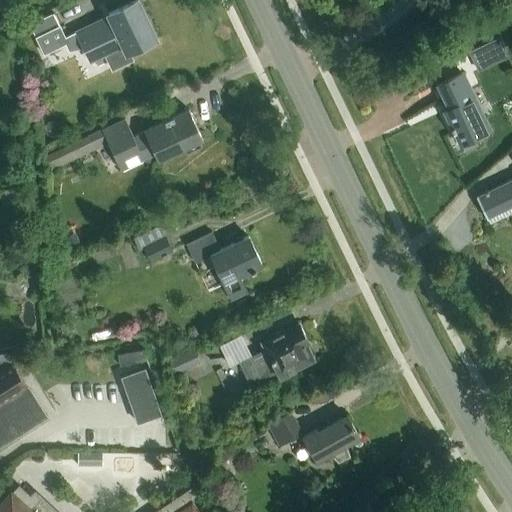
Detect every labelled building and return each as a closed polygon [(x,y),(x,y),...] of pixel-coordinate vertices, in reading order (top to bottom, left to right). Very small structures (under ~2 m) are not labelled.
[(30,24),(42,50),(61,41),(63,45),(67,43),(70,48),(84,46),(91,60),(105,53),(112,68),(130,60),(126,52),(155,38),(138,1),(109,15),(110,17),(78,32),(66,37),(63,32),(54,13),(30,24)] [(478,71),(506,57),(497,38),(469,51),(478,71)] [(459,145),(491,130),(463,72),(435,86),(447,109),(443,111),(459,145)] [(139,149),(144,160),(155,155),(158,160),(184,148),(187,153),(202,147),(199,141),(203,139),(189,109),(144,131),(144,132),(134,137),(125,119),(102,130),(63,148),(43,158),(50,171),(63,165),(108,144),(116,160),(139,149)] [(5,117),(6,127),(15,126),(14,116),(5,117)] [(511,178),(476,196),(486,217),(487,217),(490,222),(511,212),(509,207),(511,205),(511,178)] [(159,226),(133,238),(139,250),(144,248),(150,261),(171,252),(159,226)] [(61,254),(76,252),(72,227),(57,230),(61,254)] [(248,292),(240,274),(262,264),(249,236),(221,249),(212,231),(186,244),(195,263),(211,255),(232,299),(248,292)] [(249,383),(261,377),(276,370),(279,376),(312,359),(306,348),(310,346),(299,324),(262,342),(265,348),(238,361),(249,383)] [(225,360),(250,351),(244,333),(219,341),(225,360)] [(169,358),(176,373),(200,362),(193,347),(169,358)] [(144,350),(118,354),(120,365),(136,362),(148,359),(144,350)] [(0,445),(47,416),(7,353),(0,354),(0,445)] [(146,360),(133,365),(148,404),(161,399),(146,360)] [(291,410),(267,423),(279,445),(303,432),(291,410)] [(319,460),(330,454),(332,453),(339,461),(349,456),(345,445),(359,438),(347,416),(324,429),(323,426),(306,435),(319,460)] [(78,451),(78,465),(102,465),(102,451),(78,451)] [(154,511),(56,511),(35,492),(30,497),(18,486),(11,493),(10,493),(0,503),(0,511),(199,511),(192,502),(199,497),(192,486),(154,511)]
